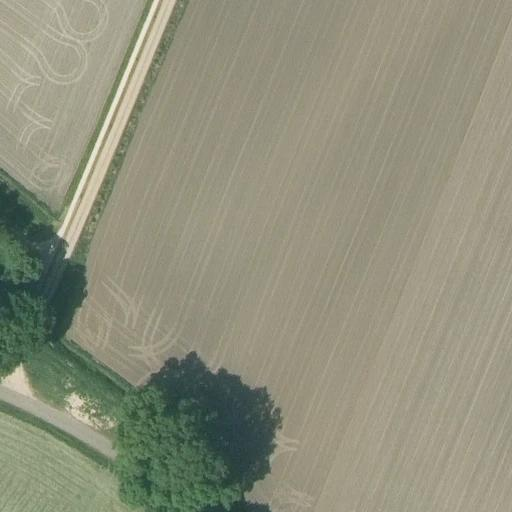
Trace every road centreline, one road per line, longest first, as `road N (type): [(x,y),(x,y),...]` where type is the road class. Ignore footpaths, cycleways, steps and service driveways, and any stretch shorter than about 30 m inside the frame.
road 1 (track): [(0,384),(45,296),(167,0)]
road 2 (unclassified): [(194,511),(125,457),(0,395)]
